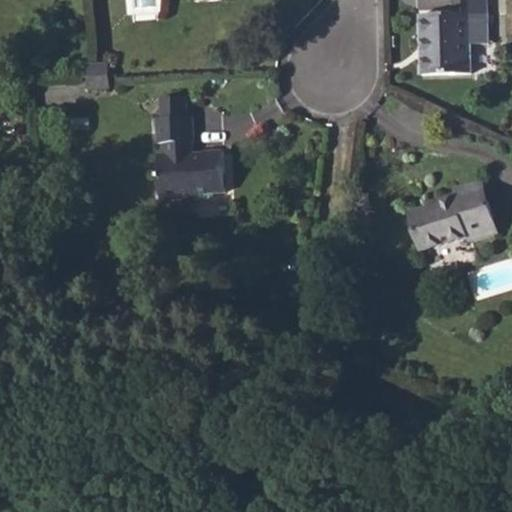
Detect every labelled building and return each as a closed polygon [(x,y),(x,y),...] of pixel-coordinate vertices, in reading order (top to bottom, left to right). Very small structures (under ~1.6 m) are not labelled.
[(422,15),(424,75),(472,75),(472,45),(490,44),(489,14),(488,0),(453,0),(454,15),(422,15)] [(87,66),(88,77),(110,76),(109,65),(87,66)] [(88,77),(89,90),(110,89),(110,76),(88,77)] [(163,119),(189,118),(188,98),(163,99),(163,119)] [(163,119),(158,119),(159,144),(164,144),(164,154),(159,154),(161,201),(194,200),(194,196),(217,195),(217,177),(225,177),(224,152),(205,152),(204,157),(191,157),(191,143),(195,143),(194,119),(189,118),(163,119)] [(217,177),(217,195),(225,195),(225,177),(217,177)] [(429,209),(413,214),(424,250),(471,236),(473,242),(499,234),(484,182),(453,191),(455,196),(439,201),(440,205),(429,209)]
